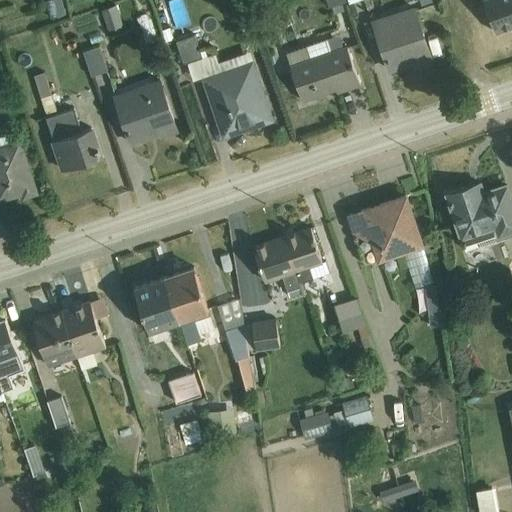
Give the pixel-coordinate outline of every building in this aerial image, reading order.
[(61,0),(50,0),(45,1),(50,19),(66,15),(61,0)] [(172,0),(159,0),(164,16),(176,12),(172,0)] [(348,2),(347,0),(326,0),(329,9),(332,8),(334,14),(344,11),(341,5),(348,2)] [(511,0),(485,0),(483,1),(495,34),(511,27),(511,0)] [(117,6),(102,11),(108,32),(123,27),(117,6)] [(414,7),(372,21),(389,71),(406,65),(405,62),(413,60),(415,66),(432,61),(414,7)] [(232,120),(236,131),(270,120),(247,53),(218,63),(215,54),(207,57),(205,49),(200,51),(195,36),(176,42),(184,64),(186,63),(193,81),(204,77),(221,124),(232,120)] [(331,52),(343,48),(339,36),(327,40),(331,52)] [(331,52),(327,40),(286,54),(302,101),(335,90),(337,94),(360,86),(346,47),(343,48),(331,52)] [(100,47),(83,53),(92,77),(108,71),(100,47)] [(45,73),(34,76),(46,114),(57,111),(45,73)] [(159,80),(114,95),(131,144),(160,134),(161,138),(177,132),(159,80)] [(75,109),(46,119),(63,171),(101,158),(92,129),(82,132),(75,109)] [(232,120),(221,124),(224,135),(236,131),(232,120)] [(6,136),(0,138),(0,201),(22,194),(23,199),(37,194),(19,141),(9,145),(6,136)] [(469,199),(483,194),(480,184),(466,189),(469,199)] [(469,199),(466,189),(446,196),(465,251),(469,253),(476,251),(479,247),(511,235),(511,202),(507,186),(483,194),(469,199)] [(406,197),(349,216),(365,266),(403,254),(415,290),(433,284),(424,256),(437,252),(433,241),(421,246),(406,197)] [(284,237),(300,284),(330,274),(326,262),(322,263),(311,228),(284,237)] [(300,284),(284,237),(253,248),(265,283),(283,277),(290,298),(304,293),(300,284)] [(165,278),(180,323),(189,349),(198,346),(196,342),(201,340),(199,334),(214,329),(194,268),(165,278)] [(180,323),(165,278),(134,288),(149,333),(180,323)] [(90,303),(97,321),(109,317),(103,298),(90,303)] [(356,299),(334,306),(344,333),(358,328),(366,353),(373,350),(356,299)] [(229,301),(218,305),(244,394),(254,391),(244,325),(238,327),(229,301)] [(97,321),(90,303),(62,312),(83,370),(97,366),(93,353),(106,349),(97,321)] [(62,312),(34,322),(49,368),(79,358),(62,312)] [(0,320),(0,391),(1,393),(14,388),(10,376),(25,370),(5,318),(0,320)] [(275,319),(252,323),(256,351),(280,348),(275,319)] [(193,373),(169,382),(177,405),(201,396),(193,373)] [(61,397),(47,402),(56,428),(70,423),(61,397)] [(334,416),(337,427),(338,428),(348,425),(349,429),(373,421),(366,397),(342,404),(344,411),(333,414),(334,416)] [(233,410),(207,414),(210,438),(236,434),(233,410)] [(257,410),(235,417),(240,433),(259,427),(257,410)] [(337,427),(334,416),(328,417),(327,413),(299,421),(305,441),(333,433),(331,429),(337,427)] [(196,419),(179,424),(186,445),(203,440),(196,419)] [(70,426),(59,429),(64,445),(75,441),(70,426)] [(36,445),(23,450),(33,477),(45,472),(36,445)] [(414,482),(380,493),(383,504),(418,493),(414,482)] [(499,511),(495,489),(475,492),(478,511),(499,511)]
